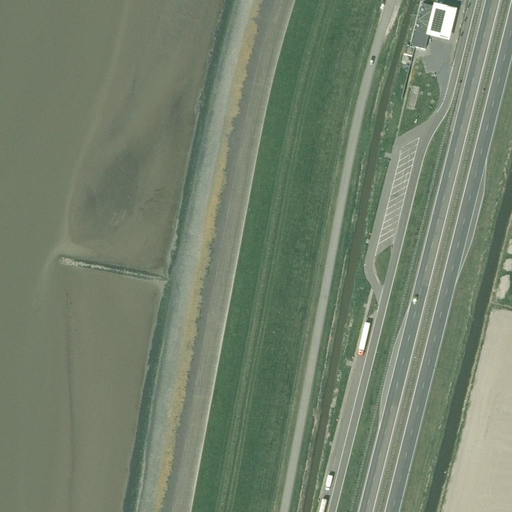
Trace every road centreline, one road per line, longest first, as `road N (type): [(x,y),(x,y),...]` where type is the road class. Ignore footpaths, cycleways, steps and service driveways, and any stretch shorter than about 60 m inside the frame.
road 1 (trunk): [(492,0),(363,511)]
road 2 (unclassified): [(283,511),(391,0)]
road 3 (trunk): [(391,511),(511,26)]
